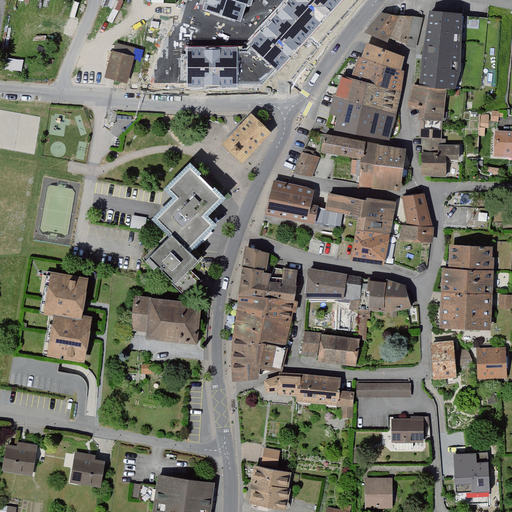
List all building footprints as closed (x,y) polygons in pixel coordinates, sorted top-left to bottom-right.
[(186,46),(187,83),(262,85),(340,0),(285,0),(245,46),(186,46)] [(204,0),(201,10),(242,23),(249,0),(204,0)] [(461,70),(462,12),(429,9),(419,84),(413,83),(412,88),(407,106),(419,108),(418,118),(420,119),(421,175),(446,177),(447,159),(459,159),(459,144),(441,143),(447,87),(455,88),(461,70)] [(382,12),(365,33),(388,44),(390,42),(408,45),(415,21),(414,17),(398,16),(382,12)] [(334,130),(389,139),(402,73),(397,72),(400,59),(364,45),(359,59),(355,58),(350,78),(341,75),(333,95),(329,113),(337,116),(334,130)] [(135,55),(112,49),(105,76),(128,82),(135,55)] [(21,71),(23,61),(11,58),(9,68),(21,71)] [(269,134),(247,114),(218,145),(240,165),(269,134)] [(511,159),(511,133),(492,133),(491,159),(511,159)] [(402,150),(320,135),(317,152),(357,160),(357,188),(397,192),(402,150)] [(291,175),(311,179),(319,160),(300,154),(291,175)] [(150,263),(168,281),(188,262),(178,250),(204,225),(194,214),(210,198),(183,171),(163,190),(172,199),(161,210),(152,218),(167,233),(139,260),(146,267),(150,263)] [(313,191),(272,182),(265,214),(322,226),(323,222),(336,224),(338,213),(357,217),(348,261),(382,268),(396,203),(360,196),(359,200),(323,192),(320,208),(310,206),(313,191)] [(423,193),(398,198),(404,227),(400,228),(398,241),(429,245),(430,229),(423,193)] [(486,329),(488,247),(446,245),(446,268),(438,268),(436,328),(486,329)] [(232,356),(234,381),(260,379),(262,371),(285,370),(301,301),(295,301),(300,271),(285,268),(282,284),(270,281),(270,272),(270,259),(247,246),(238,306),(232,356)] [(364,278),(305,269),(302,300),(314,301),(340,302),(349,303),(348,312),(356,312),(356,340),(302,333),(300,358),(315,359),(314,363),(353,369),(356,344),(365,345),(366,313),(380,315),(407,310),(402,287),(384,280),(364,278)] [(54,313),(82,318),(83,314),(89,277),(51,270),(44,312),(54,313)] [(198,343),(202,301),(134,294),(131,330),(147,331),(146,338),(198,343)] [(500,308),(511,308),(511,294),(501,294),(500,308)] [(47,355),(85,362),(93,315),(83,314),(82,318),(54,313),(47,355)] [(454,379),(450,342),(426,344),(430,381),(454,379)] [(508,348),(478,350),(479,379),(509,378),(508,348)] [(276,376),(262,382),(261,394),(293,396),(293,405),(351,408),(351,393),(337,392),(338,381),(276,376)] [(357,396),(411,397),(411,383),(357,383),(357,396)] [(421,444),(421,420),(389,420),(389,444),(421,444)] [(31,480),(37,446),(16,442),(15,447),(6,446),(0,474),(31,480)] [(277,453),(263,450),(260,465),(274,468),(277,453)] [(455,493),(489,491),(488,452),(454,453),(455,493)] [(93,457),(72,454),(67,484),(97,489),(101,463),(92,461),(93,457)] [(280,511),(283,511),(292,474),(252,466),(244,504),(280,511)] [(206,511),(210,483),(154,477),(150,511),(206,511)] [(389,511),(389,479),(364,478),(364,510),(389,511)]
